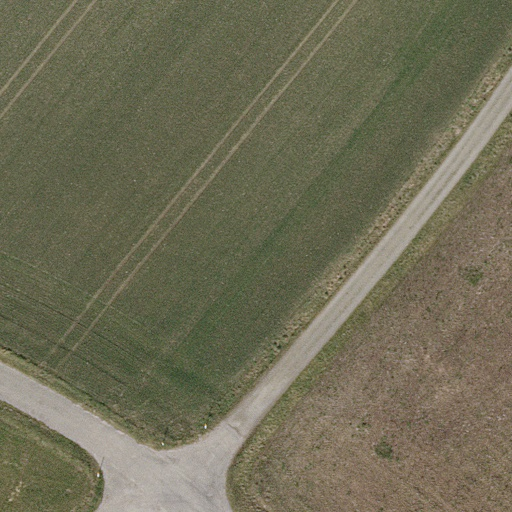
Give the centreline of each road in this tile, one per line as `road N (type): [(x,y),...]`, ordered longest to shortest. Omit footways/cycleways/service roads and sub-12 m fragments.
road 1 (track): [(511,98),(487,139),(263,408),(168,481)]
road 2 (residential): [(0,381),(206,511)]
